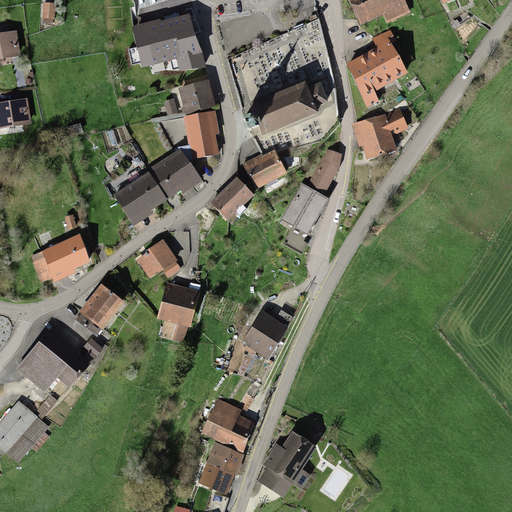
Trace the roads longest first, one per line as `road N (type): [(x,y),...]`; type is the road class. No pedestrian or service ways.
road 1 (residential): [(205,0),(230,133),(220,176),(66,299),(27,317)]
road 2 (tertiary): [(327,285),(511,7)]
road 3 (residential): [(332,0),(346,133),(321,257),(327,285)]
road 4 (tertiary): [(239,511),(327,285)]
